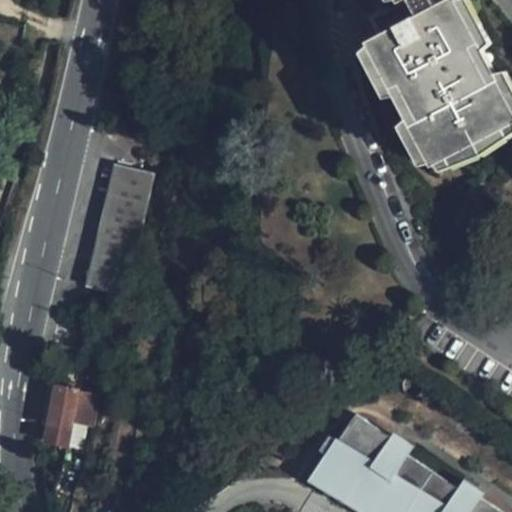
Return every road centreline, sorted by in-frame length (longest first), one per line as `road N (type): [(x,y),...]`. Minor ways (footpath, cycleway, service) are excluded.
road 1 (primary): [(16,326),(100,0)]
road 2 (primary): [(23,511),(11,440),(16,326)]
road 3 (residential): [(219,511),(288,493),(331,511)]
